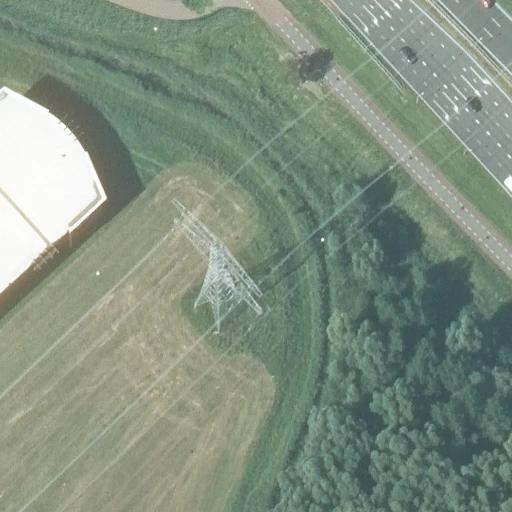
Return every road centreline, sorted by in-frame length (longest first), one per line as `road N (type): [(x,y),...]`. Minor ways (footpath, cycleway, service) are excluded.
road 1 (unclassified): [(511,268),(256,0)]
road 2 (primary): [(369,0),(511,153)]
